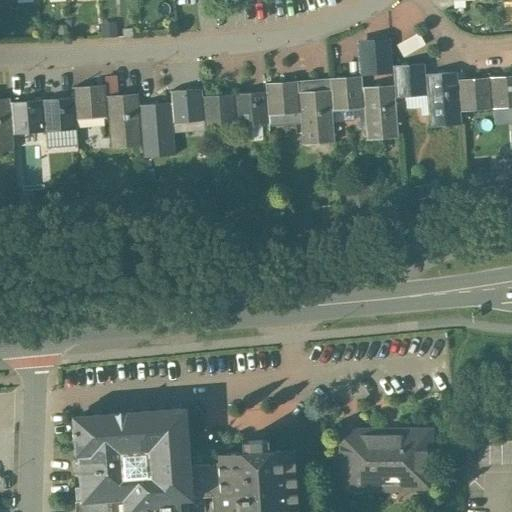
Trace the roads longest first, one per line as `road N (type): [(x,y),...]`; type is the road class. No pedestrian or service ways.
road 1 (secondary): [(34,330),(511,282)]
road 2 (residential): [(0,59),(294,35),(376,0)]
road 3 (residential): [(34,330),(32,511)]
